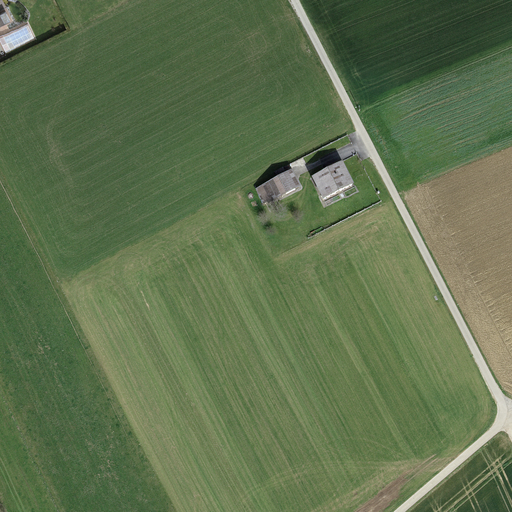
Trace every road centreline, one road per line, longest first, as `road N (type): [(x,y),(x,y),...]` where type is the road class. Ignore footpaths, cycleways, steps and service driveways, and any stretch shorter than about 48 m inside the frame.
road 1 (residential): [(511,414),(505,418),(293,0)]
road 2 (track): [(511,432),(505,418),(399,511)]
